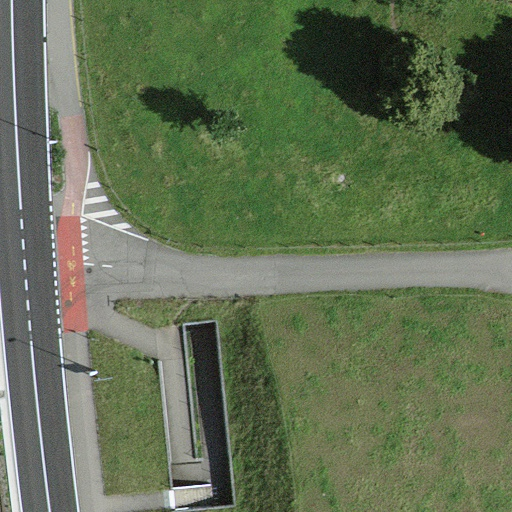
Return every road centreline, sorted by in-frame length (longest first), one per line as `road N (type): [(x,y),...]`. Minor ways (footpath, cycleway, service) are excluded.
road 1 (residential): [(22,265),(511,269)]
road 2 (primary): [(22,265),(17,0)]
road 3 (primary): [(51,511),(22,265)]
